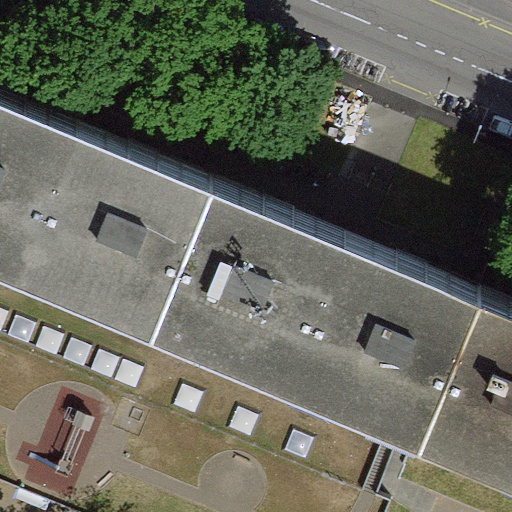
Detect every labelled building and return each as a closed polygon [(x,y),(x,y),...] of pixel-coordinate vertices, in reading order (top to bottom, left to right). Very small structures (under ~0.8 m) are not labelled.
[(79,119),(0,85),(0,256),(19,265),(79,119)] [(213,175),(79,119),(19,265),(152,320),(213,175)] [(348,231),(213,175),(152,320),(288,376),(348,231)] [(481,286),(348,231),(288,376),(393,419),(410,426),(421,430),(481,286)] [(0,256),(0,476),(86,511),(387,511),(394,496),(373,488),(365,484),(393,419),(288,376),(152,320),(19,265),(0,256)] [(511,298),(481,286),(421,430),(511,467),(511,298)]
